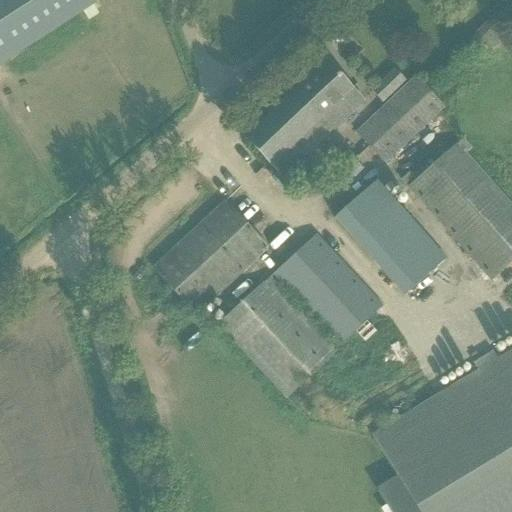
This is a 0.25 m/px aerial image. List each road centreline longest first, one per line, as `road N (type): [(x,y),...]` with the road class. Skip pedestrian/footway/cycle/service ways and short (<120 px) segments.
road 1 (track): [(65,232),(149,511)]
road 2 (unclassified): [(0,286),(219,97)]
road 3 (unclassified): [(219,97),(325,0)]
